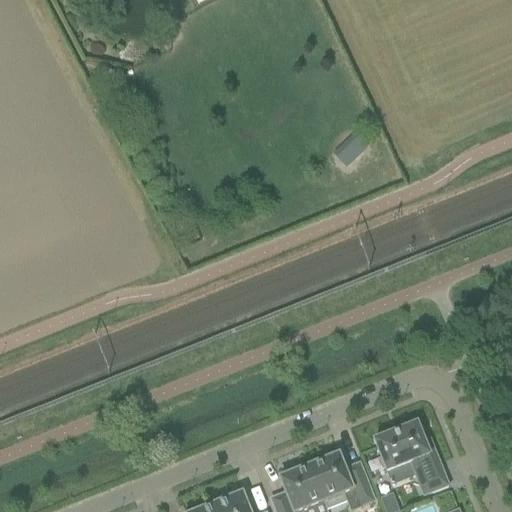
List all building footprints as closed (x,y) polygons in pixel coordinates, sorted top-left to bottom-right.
[(357,135),(335,153),(346,167),(368,149),(357,135)] [(385,471),(386,475),(410,466),(413,474),(423,499),(429,496),(448,489),(430,443),(424,445),(416,426),(374,443),(381,461),(378,462),(382,472),(385,471)] [(339,457),(309,469),(323,505),(327,504),(344,497),(347,505),(350,511),(355,511),(374,504),(367,485),(359,467),(345,472),(339,457)] [(306,511),(323,505),(309,469),(306,470),(305,467),(292,472),(294,475),(279,481),(285,496),(270,502),(274,511),(306,511)] [(248,511),(242,496),(212,508),(213,511),(248,511)]
